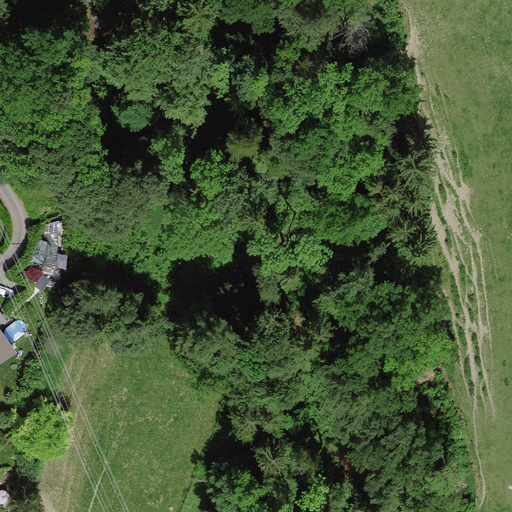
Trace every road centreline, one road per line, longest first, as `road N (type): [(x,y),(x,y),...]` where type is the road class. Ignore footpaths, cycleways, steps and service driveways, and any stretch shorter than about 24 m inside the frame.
road 1 (track): [(377,511),(375,475),(349,439),(329,365),(334,272),(308,188),(281,128),(164,0)]
road 2 (track): [(341,0),(389,65),(412,79),(445,70)]
